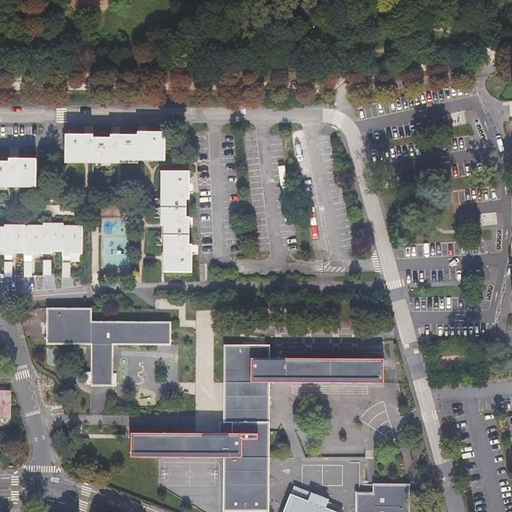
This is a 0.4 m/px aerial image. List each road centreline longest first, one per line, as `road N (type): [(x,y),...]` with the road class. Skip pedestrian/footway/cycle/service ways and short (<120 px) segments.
road 1 (residential): [(0,115),(240,115),(336,121),(349,129),(456,511)]
road 2 (residential): [(44,483),(23,374),(0,310)]
